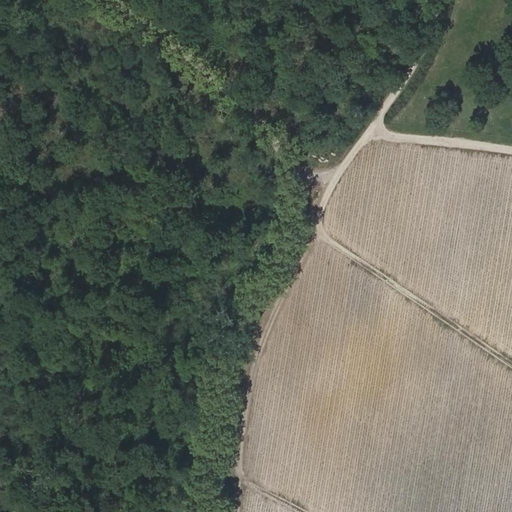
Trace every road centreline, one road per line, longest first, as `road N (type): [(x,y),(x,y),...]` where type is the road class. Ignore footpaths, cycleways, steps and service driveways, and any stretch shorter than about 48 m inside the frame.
road 1 (unclassified): [(114,0),(276,120),(297,158),(299,209),(252,303),(227,387),(221,511)]
road 2 (track): [(299,209),(511,362)]
road 3 (track): [(378,131),(511,152)]
